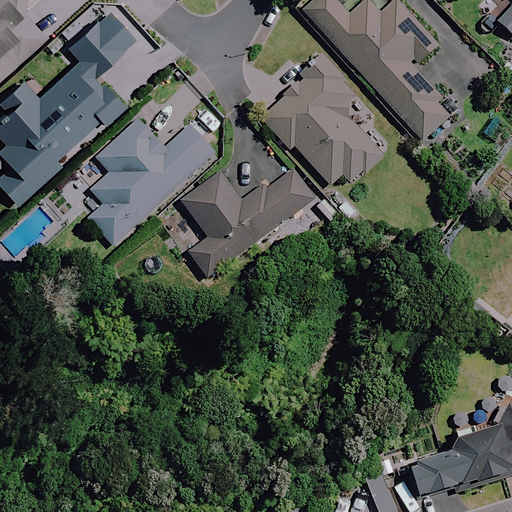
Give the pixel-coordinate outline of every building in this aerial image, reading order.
[(27,0),(0,0),(0,77),(43,41),(19,13),(27,6),(25,2),(27,0)] [(350,16),(334,0),(319,0),(302,17),(423,143),(455,112),(413,69),(436,47),(393,1),(379,15),(365,1),(350,16)] [(511,8),(496,25),(511,40),(511,8)] [(21,91),(15,84),(0,97),(0,110),(0,142),(4,146),(0,149),(0,161),(7,169),(0,174),(0,192),(14,208),(122,109),(94,79),(132,44),(104,14),(80,37),(76,32),(60,46),(76,64),(43,94),(32,82),(21,91)] [(333,182),(340,190),(359,172),(363,176),(382,158),(345,117),(360,103),(322,62),(258,120),(287,153),(292,148),(327,187),(333,182)] [(163,149),(136,119),(93,158),(108,175),(89,193),(102,207),(86,223),(111,250),(211,157),(185,128),(163,149)] [(312,202),(291,174),(265,193),(259,186),(238,202),(219,177),(180,205),(206,240),(187,255),(205,281),(312,202)] [(511,480),(511,406),(498,429),(450,443),(452,452),(413,464),(424,500),(506,476),(508,482),(511,480)] [(392,511),(381,477),(366,483),(375,511),(392,511)]
